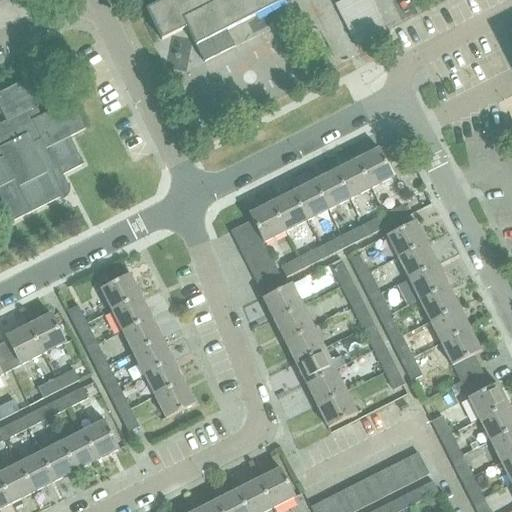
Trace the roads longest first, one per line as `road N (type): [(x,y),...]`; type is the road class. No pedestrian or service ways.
road 1 (residential): [(103,511),(260,427),(262,410),(186,204)]
road 2 (residential): [(511,306),(420,127),(393,103)]
road 3 (residential): [(186,204),(393,103)]
road 4 (residential): [(186,204),(181,172),(91,0)]
road 5 (residential): [(0,298),(186,204)]
road 6 (residential): [(393,103),(404,67),(511,12)]
